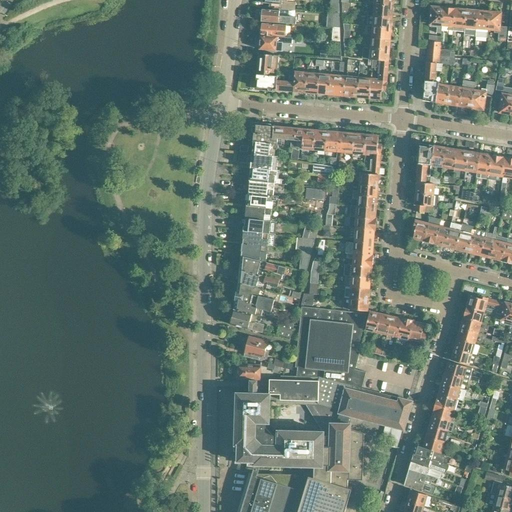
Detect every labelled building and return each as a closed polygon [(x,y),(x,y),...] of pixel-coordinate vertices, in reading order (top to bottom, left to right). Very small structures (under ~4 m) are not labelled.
[(287,1),(286,0),(263,0),(263,3),(270,4),(269,7),(295,10),(296,2),(287,1)] [(340,13),(339,0),(330,0),(330,12),(330,13),(340,13)] [(394,8),(393,7),(393,5),(370,4),(370,11),(374,11),(373,15),(392,16),(393,12),(394,11),(394,8)] [(429,8),(429,13),(430,14),(431,15),(431,17),(430,27),(437,28),(437,33),(441,34),(442,25),(444,8),(443,8),(432,7),(431,7),(429,8)] [(453,30),(455,9),(450,8),(449,7),(446,7),(445,8),(444,8),(442,25),(449,26),(449,30),(453,30)] [(465,31),(466,10),(465,10),(464,9),(461,9),(460,9),(455,9),(453,30),(465,31)] [(476,35),(478,11),(473,11),(472,10),(469,9),(467,10),(466,10),(465,31),(464,34),(476,35)] [(296,24),(297,17),(280,16),(280,11),(263,10),(263,12),(261,13),(261,15),(262,16),(262,22),(296,24)] [(488,29),(489,12),(488,12),(487,11),(484,11),(483,11),(478,11),(476,35),(476,36),(487,37),(488,29)] [(500,26),(501,13),(496,12),(495,11),(492,11),(491,12),(489,12),(488,29),(495,30),(495,32),(499,33),(498,40),(506,41),(506,39),(507,27),(500,26)] [(340,28),(340,13),(330,13),(330,12),(328,12),(327,26),(333,27),(340,28)] [(392,22),(392,16),(373,15),(367,14),(366,25),(372,26),(391,27),(392,26),(393,23),(392,22)] [(286,34),(287,25),(262,24),(262,25),(260,26),(260,29),(261,30),(261,36),(296,38),(297,35),(286,34)] [(392,33),(392,30),(391,29),(391,27),(372,26),(371,37),(390,38),(391,34),(392,33)] [(341,41),(340,28),(333,27),(332,41),(335,41),(341,41)] [(298,44),(299,39),(299,38),(296,38),(261,36),(260,50),(283,51),(283,43),(293,44),(293,43),(298,44)] [(390,44),(390,38),(371,37),(366,37),(365,47),(371,48),(389,49),(390,48),(391,45),(390,44)] [(320,51),(320,58),(341,60),(341,41),(335,41),(335,52),(320,51)] [(363,47),(362,59),(369,59),(373,60),(382,60),(381,68),(388,68),(389,56),(390,55),(390,52),(389,51),(389,49),(371,48),(365,47),(363,47)] [(450,58),(451,50),(440,49),(439,49),(439,50),(428,49),(428,56),(450,58)] [(278,76),(279,56),(259,54),(259,56),(258,56),(258,60),(259,61),(258,75),(278,76)] [(443,64),(450,65),(450,58),(428,56),(427,63),(443,64)] [(386,82),(388,68),(381,68),(382,60),(373,60),(373,65),(372,65),(372,67),(378,68),(378,74),(379,75),(378,78),(376,78),(371,78),(370,98),(382,99),(382,92),(383,92),(383,91),(386,91),(387,89),(388,85),(387,84),(387,82),(386,82)] [(440,77),(441,71),(442,71),(443,64),(427,63),(426,81),(425,81),(425,84),(423,84),(422,88),(424,90),(423,101),(436,103),(439,84),(440,77)] [(306,92),(308,72),(295,71),(294,81),(295,82),(294,91),(299,92),(300,93),(303,93),(305,92),(306,92)] [(318,93),(320,73),(308,72),(306,92),(307,92),(308,93),(311,94),(312,93),(318,93)] [(357,97),(359,77),(353,76),(354,72),(348,72),(347,75),(345,75),(343,96),(351,96),(352,97),(355,98),(356,97),(357,97)] [(330,94),(332,74),(320,73),(318,93),(323,94),(324,95),(328,95),(329,94),(330,94)] [(343,96),(345,75),(332,74),(330,94),(331,95),(332,96),(335,96),(336,95),(343,96)] [(277,90),(277,80),(278,76),(258,75),(257,75),(256,80),(256,81),(255,85),(256,86),(256,87),(258,87),(258,88),(268,89),(269,91),(272,91),(274,89),(275,89),(275,90),(276,90),(277,90)] [(370,98),(371,78),(359,77),(357,97),(359,97),(360,98),(362,98),(363,97),(370,98)] [(511,114),(511,108),(511,94),(503,94),(505,79),(498,78),(495,97),(501,99),(499,113),(504,113),(506,114),(508,115),(509,114),(511,114)] [(295,82),(294,81),(277,80),(277,90),(294,91),(295,82)] [(471,108),(474,90),(475,82),(464,80),(462,88),(459,106),(465,107),(466,108),(469,109),(470,108),(471,108)] [(483,110),(486,96),(493,97),(496,81),(488,80),(486,89),(482,88),(481,91),(474,90),(471,108),(473,108),(474,109),(477,110),(478,109),(483,110)] [(439,84),(436,103),(436,102),(441,103),(442,104),(445,105),(447,104),(451,86),(439,84)] [(459,106),(462,88),(451,86),(447,104),(449,104),(450,106),(453,106),(455,105),(459,106)] [(277,144),(278,135),(272,134),(273,126),(272,126),(270,124),(267,124),(266,125),(256,125),(256,126),(253,126),(252,132),(255,132),(254,142),(277,144)] [(295,140),(296,129),(295,129),(295,128),(291,127),(290,128),(274,127),(274,126),(273,126),(272,134),(278,135),(277,144),(282,145),(282,138),(291,139),(291,148),(292,148),(292,149),(300,151),(297,149),(297,147),(297,140),(295,140)] [(314,149),(316,130),(314,130),(313,129),(310,129),(309,130),(296,129),(295,140),(297,140),(297,147),(302,150),(302,148),(314,149)] [(325,150),(327,132),(326,131),(325,130),(322,130),(321,131),(316,130),(314,149),(325,150)] [(339,151),(341,133),(334,132),(333,131),(330,131),(328,132),(327,132),(325,150),(339,151)] [(353,153),(354,134),(353,134),(352,133),(349,132),(348,133),(342,133),(341,133),(339,151),(353,153)] [(365,154),(366,135),(361,134),(360,133),(357,133),(356,134),(354,134),(353,153),(365,154)] [(383,148),(382,146),(382,145),(378,145),(379,143),(378,143),(379,136),(366,135),(365,154),(370,154),(370,153),(374,154),(374,159),(371,159),(370,166),(379,167),(381,153),(381,152),(382,151),(383,148)] [(275,156),(275,150),(277,150),(277,144),(254,142),(252,154),(275,156)] [(431,164),(434,146),(420,143),(419,157),(417,158),(417,161),(418,162),(418,164),(427,165),(426,170),(431,171),(431,165),(431,164)] [(442,166),(445,148),(444,148),(443,147),(441,146),(439,147),(434,146),(431,164),(431,165),(442,166)] [(454,168),(456,150),(452,149),(451,148),(448,147),(447,148),(445,148),(442,166),(454,168)] [(299,155),(300,151),(292,149),(291,159),(298,161),(299,155)] [(465,170),(468,152),(467,152),(466,151),(463,150),(462,151),(456,150),(454,168),(465,170)] [(477,172),(480,154),(475,153),(474,152),(471,151),(470,152),(468,152),(465,170),(477,172)] [(277,169),(278,157),(278,156),(275,156),(252,154),(251,168),(279,171),(279,169),(277,169)] [(487,179),(491,156),(490,156),(489,154),(486,154),(485,155),(480,154),(477,172),(476,177),(487,179)] [(491,156),(487,179),(499,181),(500,177),(501,177),(505,157),(497,156),(496,155),(494,155),(493,155),(491,155),(491,156)] [(511,178),(511,158),(505,157),(501,177),(511,178)] [(431,177),(431,176),(430,176),(431,171),(426,170),(427,165),(418,164),(418,165),(418,167),(416,167),(416,173),(418,174),(417,182),(429,183),(430,177),(431,177)] [(378,179),(379,167),(370,166),(370,170),(364,170),(363,170),(363,173),(360,173),(359,184),(378,186),(378,185),(379,184),(379,181),(378,179)] [(278,177),(279,171),(251,168),(251,176),(250,176),(250,181),(283,185),(284,182),(281,182),(281,178),(278,177)] [(331,176),(318,175),(318,182),(330,183),(331,176)] [(273,195),(273,190),(274,190),(274,186),(278,186),(278,187),(283,187),(283,185),(250,181),(248,194),(249,194),(273,196),(273,195)] [(339,193),(340,182),(332,181),(330,188),(333,188),(333,192),(339,193)] [(435,195),(436,184),(436,183),(434,183),(434,184),(429,183),(417,182),(417,188),(415,188),(415,192),(416,193),(416,194),(435,195)] [(378,191),(379,188),(378,187),(378,186),(359,184),(358,190),(353,190),(353,195),(377,197),(377,192),(378,191)] [(324,202),(327,189),(321,189),(319,201),(324,202)] [(473,192),(463,190),(462,199),(472,201),(473,192)] [(338,204),(339,193),(333,192),(332,197),(330,203),(336,204),(338,204)] [(247,206),(272,209),(277,209),(278,197),(273,196),(249,194),(249,195),(247,195),(246,200),(248,200),(248,202),(247,202),(247,206)] [(439,195),(435,195),(416,194),(416,195),(415,196),(415,199),(415,200),(415,205),(428,206),(433,206),(438,206),(439,195)] [(376,202),(377,197),(353,195),(352,199),(358,199),(357,206),(376,208),(376,207),(377,206),(377,203),(376,202)] [(271,215),(272,209),(247,206),(246,219),(271,221),(270,221),(271,215)] [(375,213),(376,208),(357,206),(352,206),(351,216),(354,217),(356,217),(376,219),(377,213),(375,213)] [(481,206),(480,214),(490,216),(492,209),(481,206)] [(428,224),(424,242),(428,243),(429,244),(432,244),(433,244),(434,244),(439,227),(441,219),(428,215),(429,221),(428,224)] [(377,224),(377,221),(376,220),(376,219),(356,217),(354,217),(353,221),(352,222),(350,222),(350,228),(374,230),(375,230),(376,225),(377,224)] [(245,226),(244,231),(269,234),(275,234),(276,222),(271,221),(246,219),(246,226),(245,226)] [(424,242),(428,224),(415,221),(415,223),(413,223),(413,226),(413,228),(413,229),(415,230),(414,232),(415,232),(413,238),(424,241),(424,242)] [(449,229),(445,246),(450,248),(451,249),(454,250),(455,249),(456,249),(460,232),(462,225),(451,222),(449,229)] [(460,232),(456,249),(457,249),(458,251),(461,251),(462,251),(468,252),(473,235),(471,235),(473,227),(462,224),(462,225),(460,232)] [(445,246),(449,229),(439,227),(434,244),(435,244),(436,244),(437,245),(439,246),(441,245),(445,246)] [(373,245),(374,230),(350,228),(348,239),(355,240),(355,243),(373,245)] [(485,238),(486,233),(487,232),(476,229),(474,236),(473,235),(468,252),(475,254),(475,255),(478,256),(479,255),(481,255),(485,238)] [(268,239),(269,234),(244,231),(243,244),(268,247),(269,239),(268,239)] [(491,258),(497,236),(486,233),(485,238),(481,255),(481,256),(482,257),(485,258),(486,257),(491,258)] [(502,261),(508,238),(497,236),(491,258),(496,259),(497,260),(499,261),(501,260),(502,261)] [(312,251),(314,239),(298,237),(296,249),(302,250),(312,251)] [(511,263),(511,239),(508,238),(502,261),(504,262),(507,263),(508,263),(511,263)] [(372,256),(373,245),(355,243),(346,242),(345,254),(353,254),(372,256)] [(266,263),(266,262),(268,247),(243,244),(242,252),(241,256),(242,256),(266,263)] [(306,273),(312,251),(302,250),(299,271),(306,273)] [(347,254),(347,258),(353,258),(352,265),(372,267),(372,266),(374,265),(374,262),(373,261),(373,256),(372,256),(353,254),(347,254)] [(293,269),(266,262),(266,263),(242,256),(241,270),(265,276),(266,275),(267,270),(274,271),(272,277),(280,279),(282,280),(284,274),(291,276),(292,269),(293,269)] [(345,264),(344,275),(345,275),(351,276),(370,278),(370,272),(372,273),(372,267),(352,265),(345,264)] [(278,287),(280,279),(272,277),(266,275),(265,276),(241,270),(239,283),(263,290),(263,289),(265,283),(278,287)] [(370,283),(371,280),(370,279),(370,278),(351,276),(345,275),(345,276),(344,286),(345,286),(345,287),(369,289),(369,284),(370,283)] [(264,296),(266,291),(266,290),(263,289),(263,290),(239,283),(239,285),(237,296),(273,305),(275,306),(277,300),(264,296)] [(317,294),(318,284),(311,283),(310,294),(314,294),(317,294)] [(369,295),(368,293),(369,289),(345,287),(345,297),(344,297),(344,298),(368,300),(368,299),(369,297),(369,295)] [(313,305),(314,294),(310,294),(304,293),(302,304),(313,306),(313,305)] [(273,305),(237,296),(235,309),(257,315),(257,314),(264,316),(266,310),(272,311),(273,305)] [(497,310),(499,302),(488,299),(488,298),(486,298),(485,297),(482,296),(481,296),(479,296),(479,298),(477,297),(477,298),(470,296),(467,306),(467,307),(485,312),(485,311),(496,314),(497,310)] [(369,305),(369,302),(368,301),(368,300),(344,298),(343,308),(343,309),(367,311),(367,306),(369,305)] [(499,302),(497,310),(503,312),(505,304),(499,302)] [(511,323),(511,320),(511,303),(510,304),(505,303),(505,304),(503,312),(501,319),(500,324),(504,325),(505,324),(511,325),(511,323)] [(344,511),(351,489),(348,488),(348,479),(359,480),(363,480),(364,433),(360,431),(350,428),(351,423),(348,422),(351,414),(404,430),(412,402),(404,399),(362,388),(366,372),(355,369),(360,351),(358,351),(366,315),(302,307),(297,349),(295,367),(319,370),(319,376),(317,376),(281,375),(281,379),(270,379),(269,392),(258,392),(258,381),(250,381),(250,393),(237,393),(235,444),(234,451),(237,451),(237,455),(237,462),(243,462),(248,462),(248,465),(255,466),(252,473),(240,511),(344,511)] [(482,323),(485,312),(467,307),(465,311),(464,312),(463,315),(464,316),(463,317),(482,323)] [(256,322),(257,315),(235,309),(234,312),(231,324),(262,332),(264,324),(256,322)] [(377,331),(381,314),(375,313),(375,312),(372,312),(371,312),(369,312),(365,329),(377,331)] [(387,334),(391,317),(390,316),(389,315),(386,315),(385,315),(381,314),(377,331),(387,334)] [(293,324),(295,319),(287,316),(286,322),(285,322),(293,325),(293,324)] [(398,336),(402,319),(397,318),(396,317),(393,316),(392,317),(391,317),(387,334),(398,336)] [(479,333),(482,323),(463,317),(464,318),(463,319),(462,322),(462,323),(461,328),(479,333)] [(409,339),(413,322),(414,320),(412,320),(411,319),(409,318),(407,319),(402,318),(402,319),(398,336),(409,339)] [(290,339),(293,325),(285,322),(286,322),(282,321),(278,336),(290,339)] [(423,333),(423,331),(422,331),(424,324),(413,322),(409,339),(424,342),(424,340),(425,340),(426,337),(425,336),(426,334),(423,333)] [(476,344),(479,333),(461,328),(459,333),(458,334),(457,337),(458,338),(476,344)] [(502,351),(505,339),(493,336),(492,340),(503,343),(502,345),(499,345),(497,350),(502,351)] [(245,352),(244,356),(253,358),(259,360),(260,357),(267,359),(269,351),(266,350),(268,342),(249,337),(245,352)] [(473,354),(476,344),(458,338),(457,340),(456,341),(455,344),(456,345),(455,349),(473,354)] [(373,346),(372,352),(382,355),(383,351),(384,349),(373,346)] [(473,354),(455,349),(453,354),(452,355),(451,358),(452,359),(451,360),(473,366),(476,355),(473,354)] [(499,362),(502,351),(497,350),(496,356),(495,356),(493,360),(499,362)] [(508,365),(511,353),(505,351),(502,363),(508,365)] [(405,355),(404,362),(410,364),(412,357),(405,355)] [(294,364),(284,361),(275,359),(274,364),(273,365),(275,366),(292,370),(294,364)] [(471,375),(473,369),(449,362),(449,363),(447,364),(446,366),(447,368),(446,373),(477,382),(478,377),(471,375)] [(261,379),(262,365),(238,365),(237,379),(261,379)] [(443,378),(442,381),(443,383),(460,388),(462,382),(476,386),(477,382),(446,373),(444,377),(443,378)] [(441,390),(439,394),(458,399),(463,400),(466,390),(460,388),(443,383),(442,384),(441,385),(440,388),(441,390)] [(460,411),(463,400),(458,399),(439,394),(438,397),(437,397),(435,404),(460,412),(460,411)] [(458,417),(460,412),(435,404),(433,411),(434,412),(433,415),(452,421),(452,420),(456,422),(465,425),(466,420),(458,417)] [(430,421),(429,423),(430,425),(430,426),(448,431),(453,432),(456,422),(452,421),(433,415),(432,419),(430,421)] [(445,442),(448,431),(430,426),(428,428),(427,430),(428,432),(427,436),(445,442)] [(442,453),(445,442),(427,436),(426,441),(424,442),(423,445),(424,446),(424,447),(442,453)] [(442,453),(424,447),(416,445),(414,453),(449,464),(449,465),(450,465),(451,459),(444,457),(445,454),(442,453)] [(511,448),(509,448),(508,453),(494,450),(493,454),(491,454),(491,455),(511,460),(511,448)] [(449,464),(414,453),(412,460),(443,471),(446,472),(449,465),(449,464)] [(511,460),(491,455),(490,459),(504,462),(501,473),(511,476),(511,460)] [(412,460),(409,468),(436,477),(440,479),(443,471),(412,460)] [(435,480),(436,477),(409,468),(407,477),(430,485),(432,480),(433,480),(435,480)] [(511,486),(502,484),(504,477),(504,476),(487,471),(485,479),(494,481),(491,493),(497,494),(496,495),(511,499),(511,486)] [(430,485),(407,477),(404,485),(432,494),(435,486),(431,484),(430,485)] [(425,506),(428,495),(411,489),(410,495),(408,496),(408,498),(408,500),(408,501),(425,506)] [(454,492),(451,500),(458,503),(461,495),(454,492)] [(509,510),(511,500),(511,499),(496,495),(494,506),(509,510)] [(450,507),(452,504),(433,497),(432,500),(438,502),(438,503),(450,507)] [(406,507),(405,511),(404,511),(423,511),(425,506),(408,501),(408,502),(406,503),(406,506),(406,507)] [(185,511),(170,502),(162,511),(185,511)]
